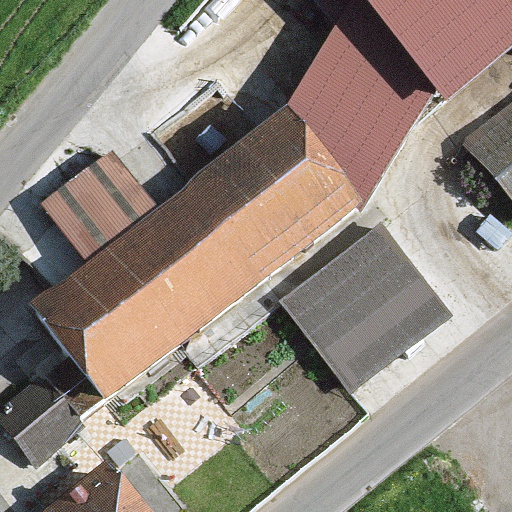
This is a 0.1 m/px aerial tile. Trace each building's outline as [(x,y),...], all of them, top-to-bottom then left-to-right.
[(511,0),(343,0),(454,138),(511,91),(511,0)] [(511,91),(454,138),(511,210),(511,91)] [(14,328),(89,420),(349,210),(274,119),(14,328)] [(271,305),(339,395),(439,320),(371,229),(271,305)] [(36,383),(0,411),(0,425),(36,473),(84,434),(36,383)] [(54,511),(131,511),(102,475),(54,511)]
